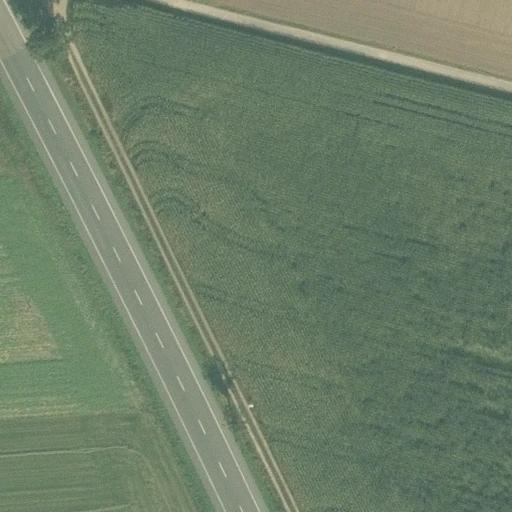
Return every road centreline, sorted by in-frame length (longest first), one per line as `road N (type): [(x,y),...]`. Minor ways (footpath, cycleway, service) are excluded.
road 1 (track): [(61,0),(69,48),(291,511)]
road 2 (primary): [(244,511),(0,27)]
road 3 (track): [(511,88),(160,0)]
